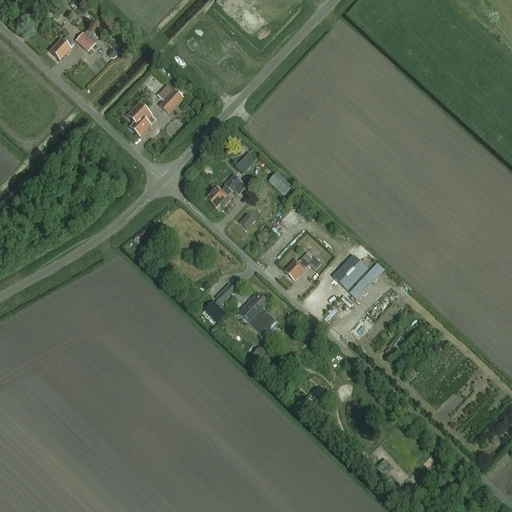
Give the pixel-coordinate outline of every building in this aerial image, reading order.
[(59,0),(71,15),(79,9),(72,0),(59,0)] [(96,45),(85,35),(84,34),(76,42),(88,54),(96,45)] [(56,47),(50,54),(60,63),(66,56),(71,51),(61,41),(56,47)] [(147,84),(147,95),(156,94),(155,84),(147,84)] [(169,86),(158,98),(163,103),(159,108),(169,116),(184,100),(175,91),(174,92),(169,86)] [(152,117),(139,105),(127,118),(135,125),(131,130),(140,139),(155,123),(150,119),(152,117)] [(245,175),(259,161),(251,153),(237,168),(245,175)] [(284,198),(292,190),(277,175),(269,184),(284,198)] [(225,188),(221,192),(218,190),(207,201),(216,210),(220,206),(224,210),(231,202),(227,199),(232,194),(233,195),(234,193),(239,198),(247,189),(234,177),(224,187),(225,188)] [(249,230),(257,222),(249,214),(241,223),(249,230)] [(315,273),(322,266),(314,259),(312,261),(306,255),(301,260),(302,261),(298,265),(296,263),(285,275),(294,284),(310,268),(315,273)] [(333,280),(348,294),(369,273),(354,258),(333,280)] [(359,302),(388,273),(379,265),(350,293),(359,302)] [(229,286),(215,300),(222,307),(236,293),(229,286)] [(255,332),(270,317),(264,311),(267,308),(265,306),(267,304),(261,298),(259,299),(256,296),(238,316),(255,332)] [(226,317),(213,304),(205,312),(218,325),(226,317)] [(273,364),(259,350),(252,358),(265,371),(273,364)]
